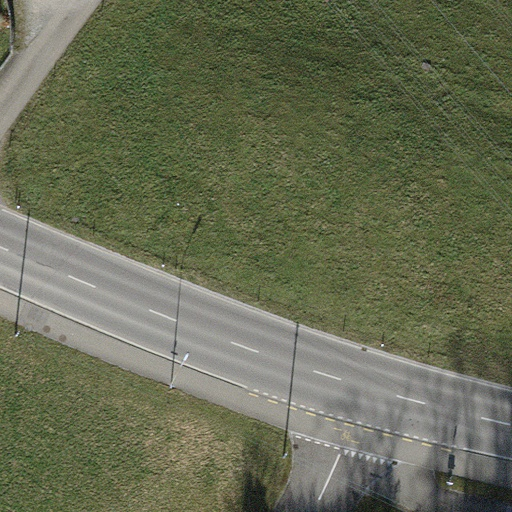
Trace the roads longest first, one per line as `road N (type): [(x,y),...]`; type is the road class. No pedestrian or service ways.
road 1 (primary): [(0,245),(350,381)]
road 2 (primary): [(350,381),(511,424)]
road 3 (unclassified): [(300,511),(328,468),(350,381)]
